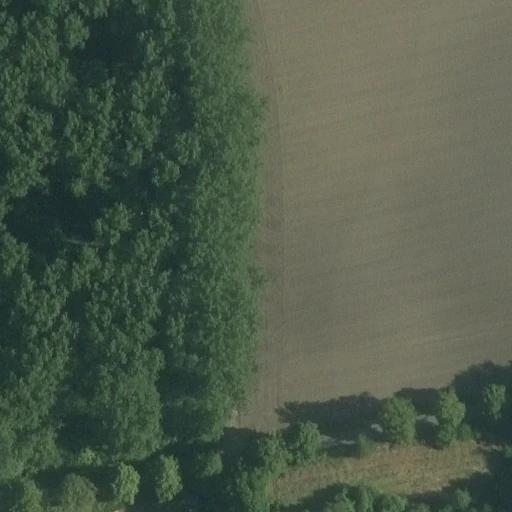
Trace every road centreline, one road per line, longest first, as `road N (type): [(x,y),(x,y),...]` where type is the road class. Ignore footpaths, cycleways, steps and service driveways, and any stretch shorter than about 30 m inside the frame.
road 1 (unclassified): [(208,0),(229,121),(231,465)]
road 2 (unclassified): [(511,404),(231,465)]
road 3 (unclassified): [(231,465),(0,507)]
